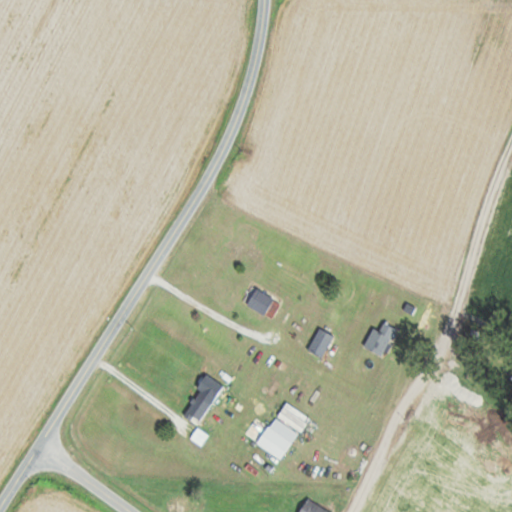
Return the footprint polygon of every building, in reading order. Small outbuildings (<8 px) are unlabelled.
[(283,303),(258,289),(248,306),(273,320),(283,303)] [(324,358),(336,336),(321,329),(309,350),(324,358)] [(182,420),(188,424),(207,402),(202,397),(182,420)] [(194,511),(196,498),(178,497),(177,511),(194,511)] [(330,511),(310,499),(301,511),(330,511)]
